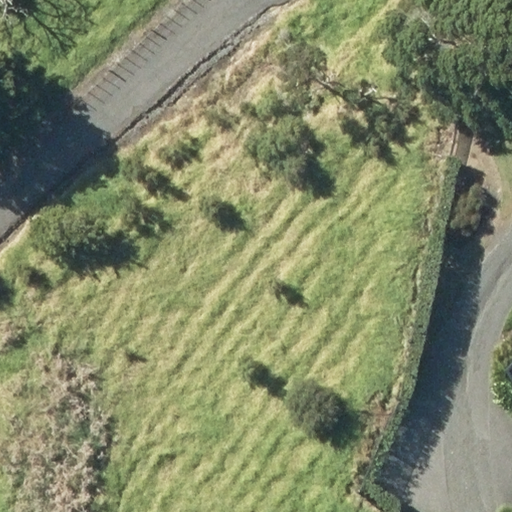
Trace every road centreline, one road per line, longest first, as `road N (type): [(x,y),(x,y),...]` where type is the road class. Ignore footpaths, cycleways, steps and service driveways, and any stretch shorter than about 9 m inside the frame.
road 1 (track): [(0,222),(252,0)]
road 2 (track): [(511,289),(467,392),(472,511)]
